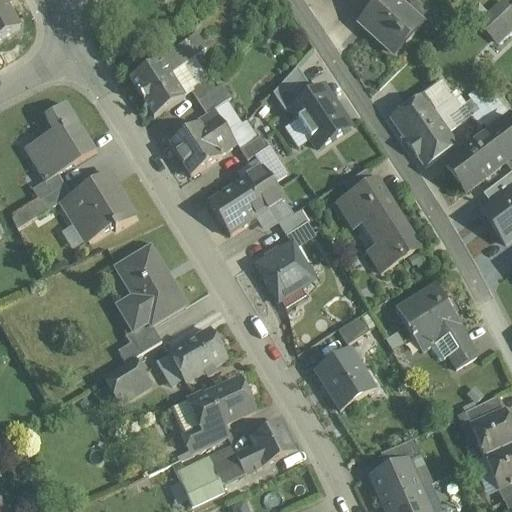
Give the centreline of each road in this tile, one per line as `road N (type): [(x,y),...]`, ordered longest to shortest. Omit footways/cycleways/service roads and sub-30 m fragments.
road 1 (tertiary): [(351,511),(292,398),(78,55)]
road 2 (residential): [(303,0),(440,207),(511,340)]
